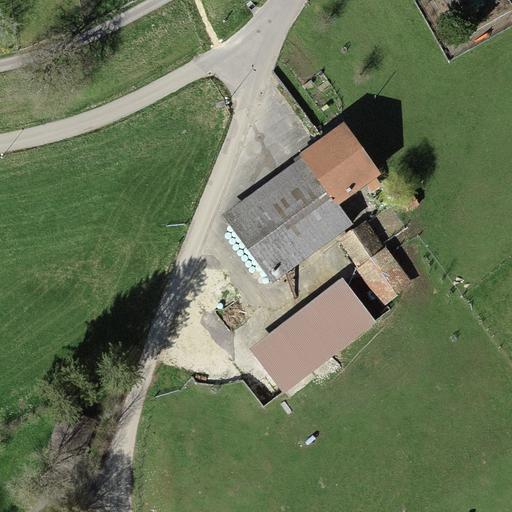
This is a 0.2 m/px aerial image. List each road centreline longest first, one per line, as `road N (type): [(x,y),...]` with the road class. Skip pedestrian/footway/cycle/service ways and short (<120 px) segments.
road 1 (track): [(118,511),(122,458),(161,323),(245,114),(251,48)]
road 2 (track): [(0,146),(105,122),(251,48)]
road 3 (track): [(160,0),(0,69)]
